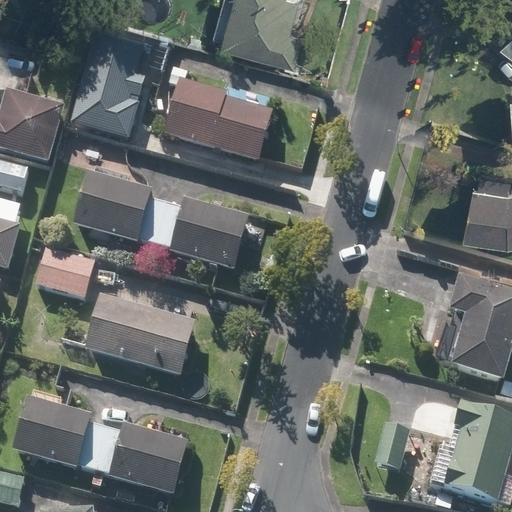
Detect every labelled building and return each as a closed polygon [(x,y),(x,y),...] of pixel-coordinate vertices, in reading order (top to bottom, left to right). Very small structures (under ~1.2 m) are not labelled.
[(293,29),(301,0),(299,0),(238,0),(225,47),(297,68),(307,33),(293,29)] [(147,49),(99,36),(73,129),(129,144),(146,83),(138,81),(147,49)] [(274,115),(184,88),(169,141),(259,168),(274,115)] [(67,112),(8,94),(0,121),(0,153),(51,169),(67,112)] [(29,177),(0,168),(0,194),(23,201),(29,177)] [(155,197),(91,178),(75,232),(140,251),(141,246),(152,205),(155,197)] [(511,188),(477,184),(468,235),(511,243),(511,188)] [(0,203),(0,224),(17,229),(22,209),(0,203)] [(185,215),(152,205),(141,246),(173,255),(185,215)] [(251,225),(188,208),(174,259),(237,276),(251,225)] [(0,224),(0,274),(12,277),(23,230),(17,229),(0,224)] [(97,265),(47,253),(38,292),(88,303),(97,265)] [(511,360),(511,302),(462,288),(453,321),(467,325),(454,373),(505,387),(511,360)] [(198,327),(102,302),(87,360),(184,384),(198,327)] [(93,422),(31,406),(17,458),(80,474),(92,428),(93,422)] [(454,435),(463,438),(449,494),(501,507),(511,461),(511,422),(460,410),(454,435)] [(124,436),(92,428),(80,474),(112,483),(113,481),(124,436)] [(414,436),(386,428),(375,469),(402,476),(414,436)] [(191,447),(126,430),(124,436),(113,481),(112,483),(178,500),(191,447)] [(25,478),(0,474),(0,504),(20,508),(25,478)]
